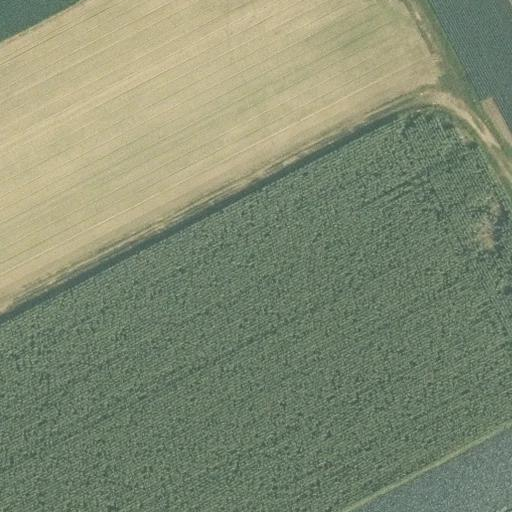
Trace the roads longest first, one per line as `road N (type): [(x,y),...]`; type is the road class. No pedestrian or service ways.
road 1 (track): [(511,157),(404,98),(0,312)]
road 2 (track): [(408,0),(478,134)]
